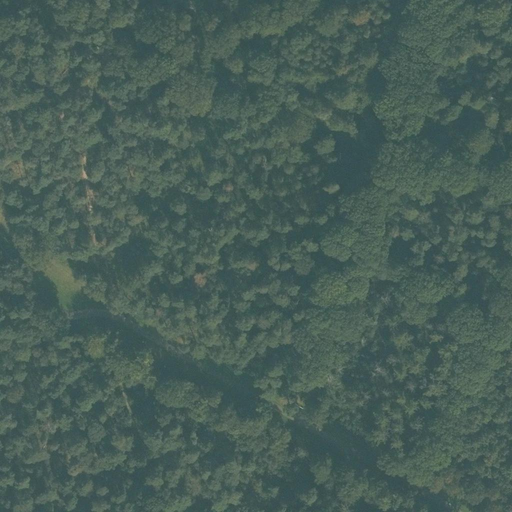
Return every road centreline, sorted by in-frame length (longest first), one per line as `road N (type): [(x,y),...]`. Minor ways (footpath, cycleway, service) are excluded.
road 1 (unclassified): [(457,511),(113,315),(77,314),(0,347)]
road 2 (track): [(116,295),(105,261),(176,189),(217,124),(222,75),(198,55)]
road 3 (track): [(198,55),(65,0)]
